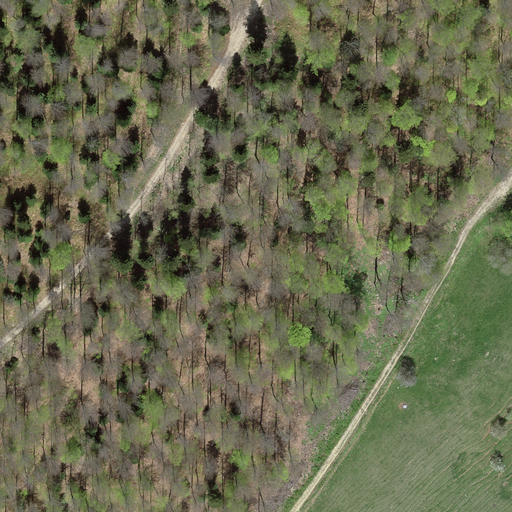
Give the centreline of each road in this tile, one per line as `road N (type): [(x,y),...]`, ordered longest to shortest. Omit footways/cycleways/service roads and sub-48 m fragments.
road 1 (track): [(254,0),(207,100),(113,238),(0,337)]
road 2 (track): [(292,511),(392,361),(468,225),(511,180)]
road 3 (track): [(186,0),(165,125),(130,188),(127,216)]
road 4 (track): [(113,238),(0,394)]
